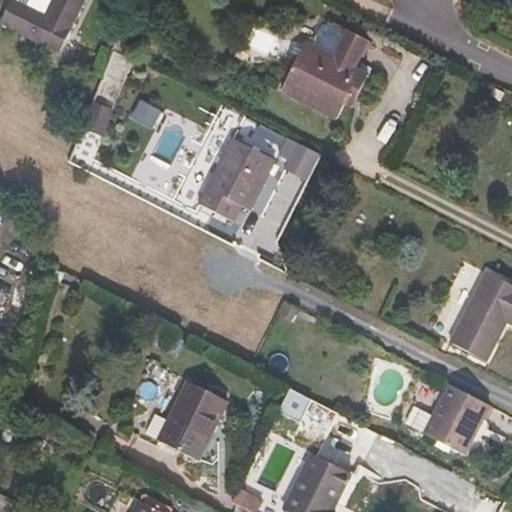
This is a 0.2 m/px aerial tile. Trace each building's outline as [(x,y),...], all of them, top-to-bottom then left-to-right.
[(53,0),(46,16),(14,0),(12,0),(1,23),(59,52),(85,0),(53,0)] [(14,0),(46,16),(53,0),(14,0)] [(330,20),(326,27),(340,34),(343,27),(330,20)] [(335,56),(307,42),(282,91),(339,120),(346,105),(353,108),(370,75),(355,68),(369,40),(348,30),(335,56)] [(494,88),(491,95),(501,101),(505,94),(494,88)] [(276,160),(233,138),(199,205),(234,222),(242,206),(251,211),(276,160)] [(324,156),(288,138),(275,158),(287,164),(284,169),(310,183),(324,156)] [(511,284),(487,272),(450,343),(487,362),(508,322),(511,324),(511,284)] [(67,276),(63,282),(71,286),(74,280),(67,276)] [(285,301),(278,314),(292,322),(298,309),(285,301)] [(229,402),(188,381),(168,420),(156,414),(146,435),(199,461),(229,402)] [(491,405),(450,384),(434,416),(422,410),(414,428),(465,455),(491,405)] [(21,397),(15,410),(27,417),(34,404),(21,397)] [(304,401),(294,397),(287,412),(298,416),(304,401)] [(6,415),(2,428),(14,432),(19,419),(6,415)] [(352,474),(312,454),(283,511),(284,511),(332,511),(334,510),(352,474)] [(239,506),(249,511),(256,511),(262,501),(246,493),(239,506)] [(162,511),(141,501),(135,511),(162,511)]
